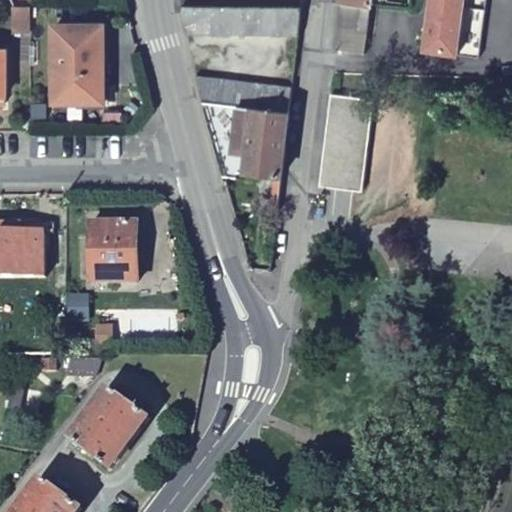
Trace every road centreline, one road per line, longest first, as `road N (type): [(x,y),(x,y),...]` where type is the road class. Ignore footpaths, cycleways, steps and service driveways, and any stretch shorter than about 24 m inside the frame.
road 1 (unclassified): [(315,0),(283,276),(272,306),(244,318)]
road 2 (secondary): [(244,318),(253,359),(249,391),(164,511)]
road 3 (residential): [(194,166),(0,176)]
road 4 (secondary): [(194,166),(154,0)]
road 5 (secondary): [(244,318),(194,166)]
